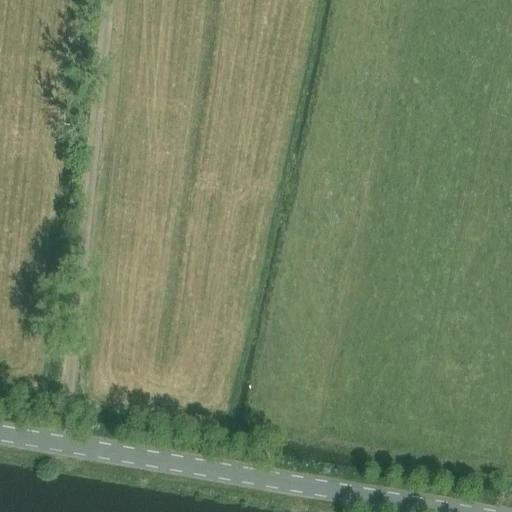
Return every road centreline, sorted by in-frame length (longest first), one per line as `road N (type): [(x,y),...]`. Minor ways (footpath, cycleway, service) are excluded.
road 1 (tertiary): [(469,511),(0,431)]
road 2 (track): [(65,442),(110,0)]
